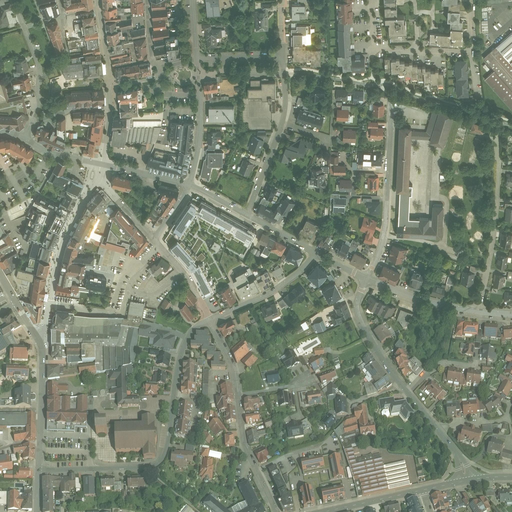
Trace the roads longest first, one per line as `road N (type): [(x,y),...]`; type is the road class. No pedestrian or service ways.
road 1 (residential): [(209,319),(185,338),(160,460),(139,468),(37,471)]
road 2 (residential): [(390,97),(383,237),(367,278)]
road 3 (residential): [(497,131),(494,223),(478,311)]
road 4 (residential): [(25,138),(57,155),(189,185)]
road 5 (tertiary): [(37,471),(37,339)]
road 6 (residential): [(189,185),(198,147),(198,59)]
road 7 (residential): [(314,252),(270,292),(209,319)]
road 8 (residential): [(367,278),(356,308),(402,384)]
